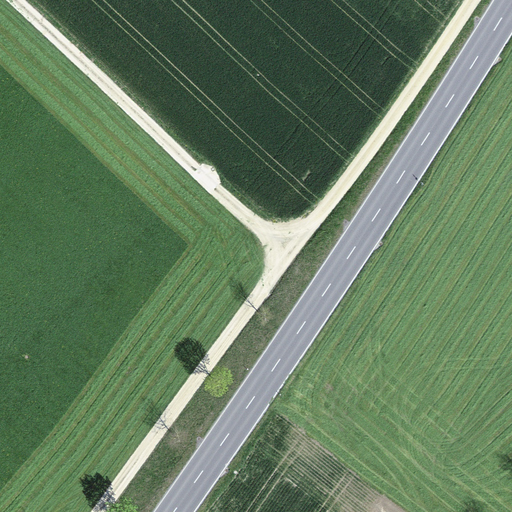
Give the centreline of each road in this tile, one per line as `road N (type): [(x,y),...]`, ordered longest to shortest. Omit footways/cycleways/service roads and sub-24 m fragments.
road 1 (secondary): [(174,511),(511,0)]
road 2 (track): [(286,254),(8,0)]
road 3 (track): [(286,254),(98,511)]
road 4 (track): [(469,0),(371,147),(286,254)]
